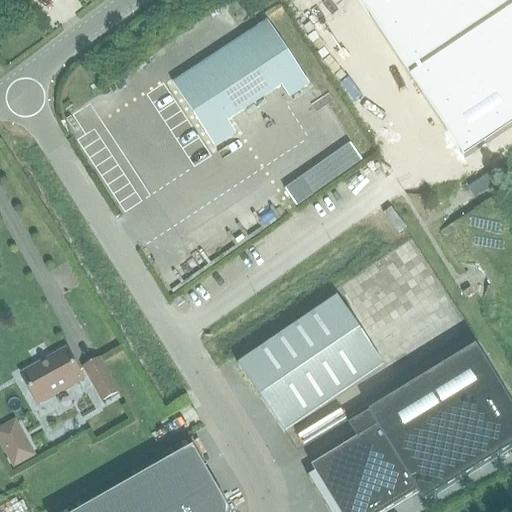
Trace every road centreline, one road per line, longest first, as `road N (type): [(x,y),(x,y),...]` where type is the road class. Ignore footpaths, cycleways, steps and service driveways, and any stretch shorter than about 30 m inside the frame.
road 1 (residential): [(167,331),(10,82)]
road 2 (residential): [(167,331),(380,179)]
road 3 (residential): [(267,511),(247,458),(167,331)]
road 4 (residential): [(10,82),(133,0)]
